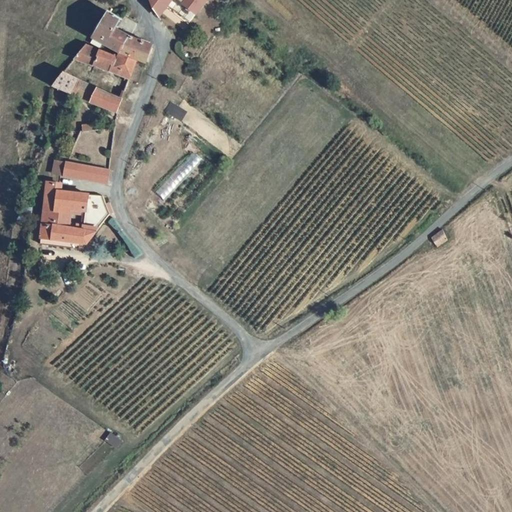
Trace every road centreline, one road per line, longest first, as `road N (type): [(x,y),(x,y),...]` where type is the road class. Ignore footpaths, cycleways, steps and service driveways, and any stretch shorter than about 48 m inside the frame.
road 1 (unclassified): [(260,350),(146,251),(116,201),(161,47),(136,0)]
road 2 (unclassified): [(511,161),(405,253),(260,350)]
road 3 (track): [(479,188),(258,0)]
road 4 (track): [(440,511),(275,343)]
road 5 (unclassified): [(260,350),(99,511)]
